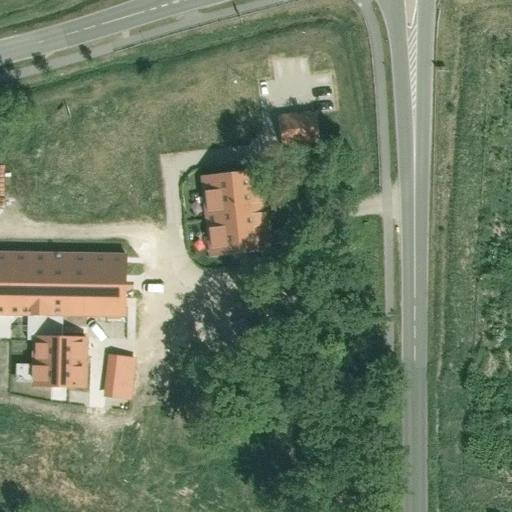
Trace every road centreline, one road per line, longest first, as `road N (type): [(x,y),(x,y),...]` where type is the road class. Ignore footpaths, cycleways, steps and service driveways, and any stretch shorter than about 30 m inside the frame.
road 1 (residential): [(415,511),(412,0)]
road 2 (tertiary): [(0,41),(161,0)]
